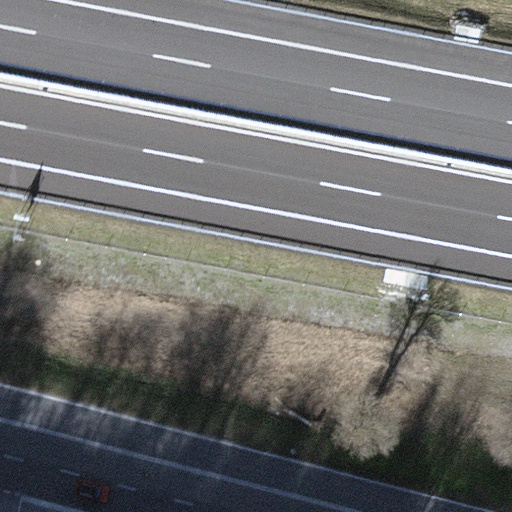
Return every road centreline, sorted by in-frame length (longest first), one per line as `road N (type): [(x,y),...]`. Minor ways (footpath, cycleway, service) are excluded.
road 1 (motorway): [(511,124),(0,27)]
road 2 (motorway): [(0,123),(511,219)]
road 3 (primary): [(40,446),(288,511)]
